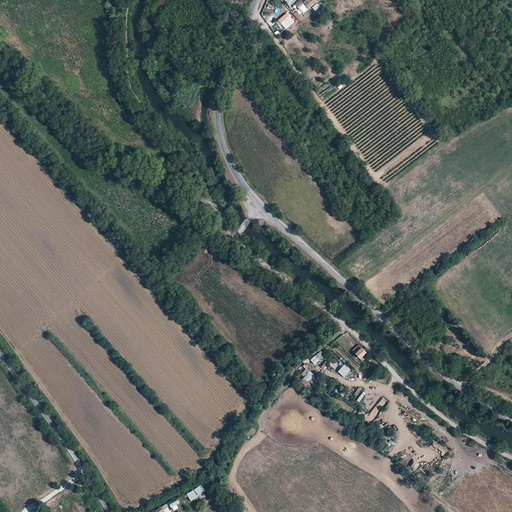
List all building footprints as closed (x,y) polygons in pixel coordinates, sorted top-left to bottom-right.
[(317,2),(316,0),(306,0),(304,3),(309,9),(317,2)] [(301,5),(306,12),(309,9),(304,3),(301,5)] [(317,3),(312,7),(315,11),(321,6),(317,3)] [(279,20),(286,29),(295,21),(287,13),(279,20)] [(356,355),(360,359),(366,352),(362,349),(356,355)] [(318,354),(311,359),(314,364),(322,359),(318,354)] [(338,371),(345,378),(351,371),(344,365),(338,371)] [(307,368),(301,374),(304,376),(310,371),(307,368)] [(361,400),(368,392),(365,390),(358,398),(361,400)] [(435,441),(427,449),(434,456),(442,448),(435,441)] [(191,501),(206,491),(201,484),(187,494),(191,501)] [(170,504),(174,510),(178,508),(176,505),(180,503),(178,499),(170,504)]
